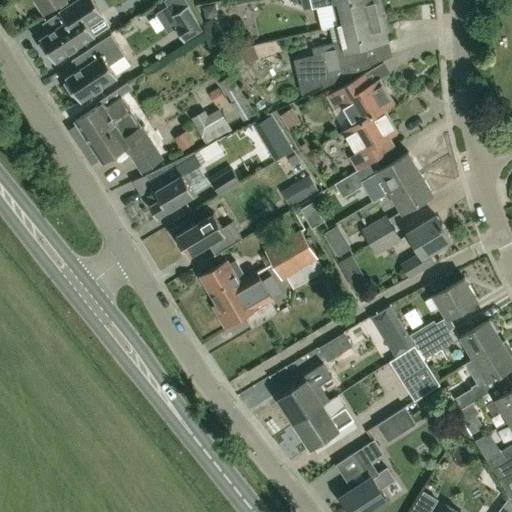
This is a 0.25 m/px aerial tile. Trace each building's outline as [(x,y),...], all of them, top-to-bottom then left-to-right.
[(35,0),(44,13),(63,0),(35,0)] [(66,21),(49,32),(41,37),(40,38),(42,41),(39,43),(47,55),(50,53),(55,61),(56,60),(94,35),(96,35),(88,22),(103,13),(94,0),(76,0),(59,11),(66,21)] [(330,29),(384,16),(380,0),(309,0),(312,10),(338,4),(342,25),(330,28),(330,29)] [(185,41),(203,30),(187,5),(172,15),(178,24),(175,26),(185,41)] [(389,33),(384,16),(330,29),(334,44),(313,49),(315,56),(303,59),(311,90),(331,82),(329,73),(368,63),(368,62),(364,49),(386,44),(391,43),(389,33)] [(82,99),(116,77),(109,65),(125,54),(111,33),(87,49),(94,59),(67,77),(67,76),(66,77),(68,80),(64,82),(72,94),(76,92),(81,100),(82,100),(82,99)] [(242,122),(254,116),(230,74),(219,80),(226,92),(225,92),(242,122)] [(383,110),(383,111),(394,105),(379,80),(370,86),(363,75),(328,96),(335,108),(341,104),(355,126),(355,127),(383,110)] [(163,160),(123,96),(122,95),(133,88),(129,81),(99,100),(101,103),(75,120),(102,162),(126,147),(143,173),(163,160)] [(289,129),(301,121),(292,106),(280,115),(289,129)] [(228,129),(216,107),(204,114),(201,109),(188,117),(199,144),(228,129)] [(397,133),(383,111),(383,110),(355,127),(355,126),(345,132),(358,154),(351,158),(358,169),(359,171),(395,150),(388,139),(397,133)] [(272,115),(254,126),(261,136),(279,125),(272,115)] [(284,124),(270,131),(277,144),(291,137),(284,124)] [(155,189),(145,196),(157,216),(169,209),(170,212),(180,206),(179,203),(195,193),(183,174),(202,163),(194,150),(146,174),(155,189)] [(391,193),(422,175),(410,155),(379,172),(380,173),(369,179),(374,187),(385,182),(391,193)] [(232,168),(211,180),(219,194),(240,181),(232,168)] [(367,183),(359,171),(358,169),(334,183),(343,197),(367,183)] [(422,175),(391,193),(403,212),(433,194),(422,175)] [(311,228),(324,221),(313,201),(300,208),(311,228)] [(183,247),(189,255),(209,243),(216,255),(243,239),(232,221),(223,227),(214,212),(196,223),(195,220),(186,226),(187,228),(176,235),(178,238),(176,239),(181,248),(183,247)] [(370,241),(371,243),(374,241),(395,228),(386,215),(363,229),(370,241)] [(428,253),(450,239),(436,215),(408,232),(420,253),(402,264),(410,276),(433,262),(428,253)] [(395,228),(374,241),(371,243),(377,253),(401,239),(395,228)] [(287,277),(299,270),(306,281),(325,270),(301,229),(264,249),(282,280),(287,277)] [(215,306),(260,280),(256,272),(245,278),(235,260),(228,264),(226,260),(201,275),(206,284),(204,285),(208,293),(211,291),(218,303),(214,305),(215,306)] [(447,318),(478,300),(464,277),(434,296),(447,318)] [(260,280),(215,306),(226,326),(230,323),(230,324),(260,306),(259,306),(272,299),(260,280)] [(419,350),(456,328),(455,326),(442,333),(434,319),(410,334),(419,350)] [(475,359),(504,342),(490,320),(462,337),(475,359)] [(456,328),(419,350),(425,359),(461,336),(456,328)] [(327,361),(353,346),(345,331),(319,347),(327,361)] [(488,381),(511,367),(511,348),(509,351),(504,342),(475,359),(488,381)] [(414,345),(389,361),(402,381),(427,365),(414,345)] [(294,423),(325,404),(316,390),(330,381),(322,370),(308,379),(308,378),(278,398),(294,423)] [(457,412),(474,402),(489,392),(481,380),(471,386),(472,387),(450,401),(457,412)] [(509,421),(511,419),(511,389),(487,404),(493,415),(502,409),(509,421)] [(474,402),(457,412),(464,422),(471,434),(483,426),(476,414),(479,413),(474,402)] [(325,404),(294,423),(310,447),(340,428),(339,427),(354,418),(346,406),(332,415),(325,404)] [(391,414),(403,432),(416,423),(405,406),(391,414)] [(354,452),(362,466),(371,460),(382,452),(374,439),(354,452)] [(511,459),(511,443),(486,458),(493,470),(511,459)] [(511,459),(493,470),(499,480),(511,472),(511,459)] [(372,476),(370,477),(351,490),(341,496),(341,497),(349,508),(345,510),(346,511),(370,511),(388,501),(381,489),(395,479),(387,467),(378,473),(373,477),(372,476)] [(423,490),(409,511),(428,511),(437,498),(423,490)]
